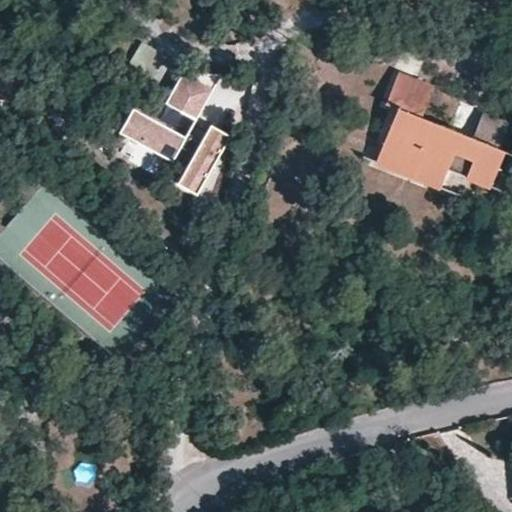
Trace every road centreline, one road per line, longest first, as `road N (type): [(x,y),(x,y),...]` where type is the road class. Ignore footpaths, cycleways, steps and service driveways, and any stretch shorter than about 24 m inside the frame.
road 1 (residential): [(200,484),(195,403),(282,31)]
road 2 (residential): [(200,484),(352,423),(511,388)]
road 3 (unknown): [(439,404),(511,511)]
